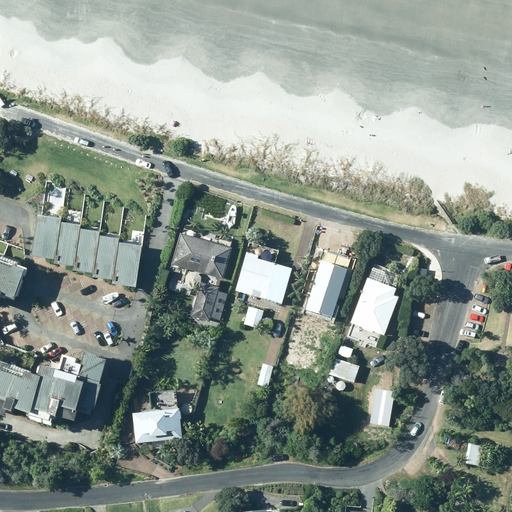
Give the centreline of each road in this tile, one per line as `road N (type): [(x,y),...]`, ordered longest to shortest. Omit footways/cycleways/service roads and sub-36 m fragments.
road 1 (tertiary): [(0,500),(275,473),(349,476),(392,462),(429,406),(469,254)]
road 2 (unclassified): [(0,112),(200,179),(469,254)]
